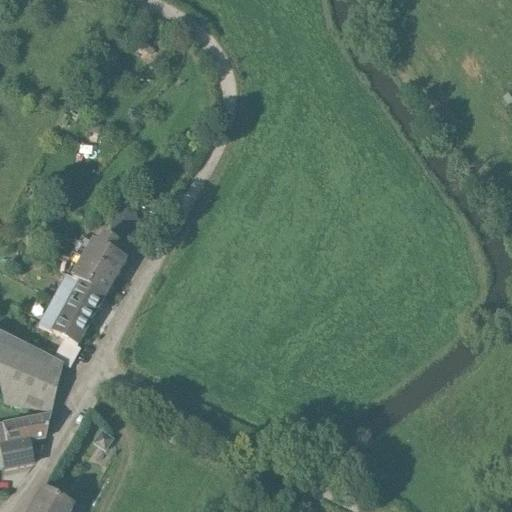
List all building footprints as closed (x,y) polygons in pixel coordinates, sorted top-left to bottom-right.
[(134,211),(115,213),(117,232),(136,230),(134,211)] [(89,250),(123,269),(133,251),(118,244),(121,239),(107,231),(105,236),(99,233),(89,250)] [(71,282),(106,301),(123,269),(89,250),(71,282)] [(106,301),(71,282),(66,281),(51,310),(91,330),(106,301)] [(79,354),(91,330),(51,310),(41,328),(53,335),(51,339),(63,346),(79,354)] [(0,379),(7,407),(51,415),(63,368),(53,362),(43,357),(0,336),(0,379)] [(79,354),(63,346),(53,362),(73,374),(83,356),(79,354)] [(3,429),(7,447),(29,444),(29,445),(45,442),(51,418),(3,427),(3,429)] [(0,448),(0,470),(4,470),(4,472),(33,465),(29,445),(29,444),(7,447),(0,448)] [(33,511),(70,511),(71,511),(43,495),(33,511)]
